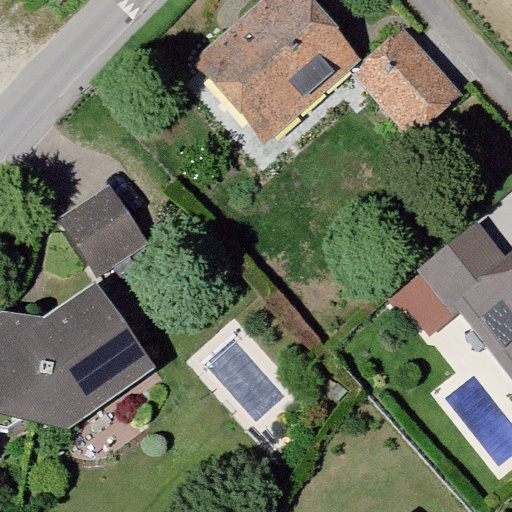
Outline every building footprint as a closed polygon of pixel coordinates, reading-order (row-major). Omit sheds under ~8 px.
[(284,0),(266,0),(170,85),(244,168),(351,74),(284,0)] [(403,50),(355,92),(402,145),(450,104),(403,50)] [(120,183),(64,216),(97,271),(153,239),(120,183)] [(476,231),(390,300),(426,345),(460,317),(511,382),(511,260),(504,266),(476,231)] [(0,333),(0,436),(47,458),(141,387),(82,308),(32,345),(0,333)]
